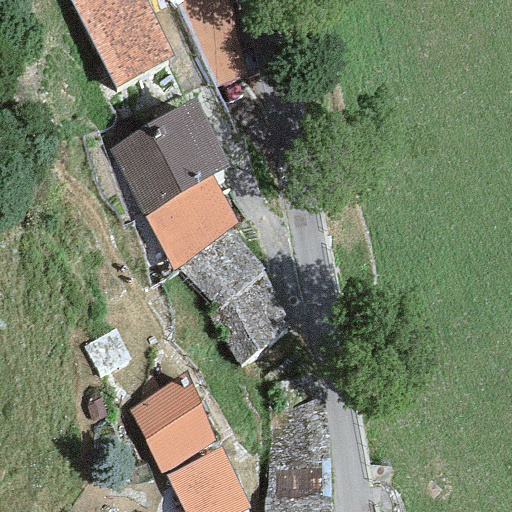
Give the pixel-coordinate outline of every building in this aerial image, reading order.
[(143,0),(68,0),(66,1),(114,89),(174,57),(143,0)] [(226,0),(179,0),(215,86),(247,75),(226,0)] [(196,96),(107,150),(139,217),(211,175),(229,164),(196,96)] [(236,225),(211,175),(139,217),(172,271),(176,268),(229,230),(236,225)] [(262,269),(229,230),(176,268),(214,310),(205,315),(235,366),(288,333),(262,269)] [(130,357),(114,330),(80,351),(96,378),(130,357)] [(214,442),(184,375),(128,410),(160,476),(214,442)] [(263,499),(328,499),(330,466),(326,433),(320,380),(264,383),(266,441),(264,496),(263,499)] [(243,511),(248,510),(219,448),(166,476),(182,511),(243,511)] [(327,511),(328,499),(263,499),(261,511),(327,511)]
